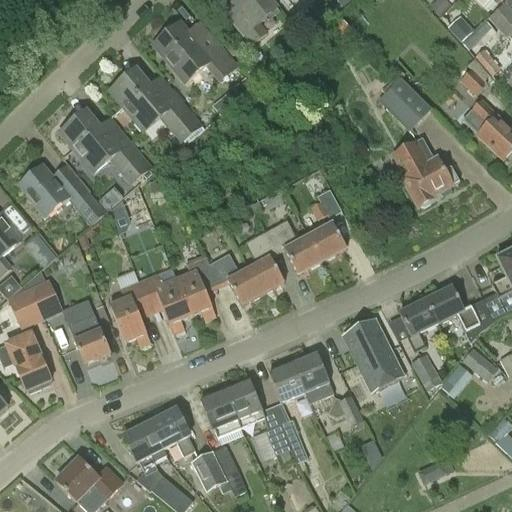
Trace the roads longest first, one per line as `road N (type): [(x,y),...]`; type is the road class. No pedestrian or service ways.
road 1 (residential): [(0,473),(90,410),(482,245),(511,220)]
road 2 (residential): [(0,139),(144,0)]
